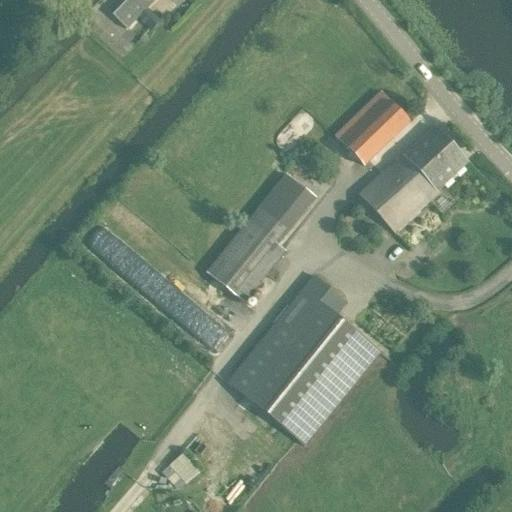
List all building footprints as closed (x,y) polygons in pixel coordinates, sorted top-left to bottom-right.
[(127,0),(113,15),(112,16),(126,30),(133,23),(137,19),(148,29),(149,31),(151,29),(159,20),(148,9),(149,8),(156,0),(127,0)] [(364,167),(409,124),(382,96),(337,139),(364,167)] [(361,198),(395,233),(467,165),(434,130),(361,198)] [(241,229),(205,273),(208,275),(244,304),(286,253),(278,247),(249,223),(248,223),(247,222),(241,229)] [(315,278),(228,385),(304,447),(380,354),(336,318),(347,304),(315,278)]
